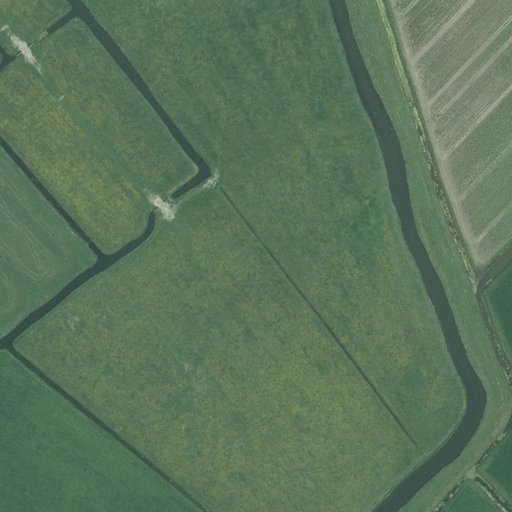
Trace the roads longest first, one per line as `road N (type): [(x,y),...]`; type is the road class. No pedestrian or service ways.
road 1 (track): [(358,511),(402,466),(0,25)]
road 2 (track): [(402,466),(454,406),(305,0)]
road 3 (track): [(0,398),(159,511)]
